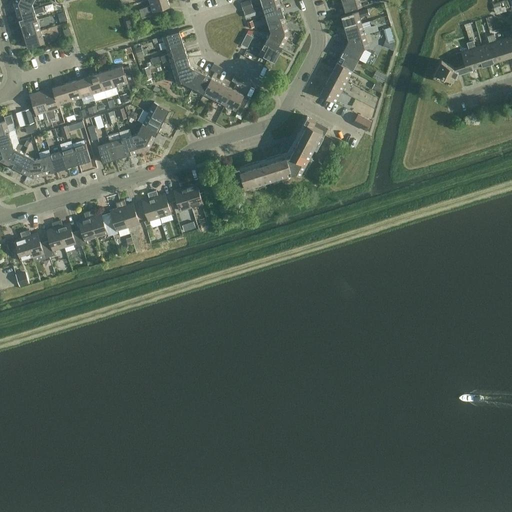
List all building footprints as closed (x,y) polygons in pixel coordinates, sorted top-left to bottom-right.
[(34,8),(33,4),(24,0),(15,0),(14,3),(17,13),(34,8)] [(142,18),(155,14),(154,11),(170,6),(167,0),(149,0),(151,6),(140,9),(142,18)] [(250,0),(241,3),(244,11),(253,8),(250,0)] [(266,17),(283,12),(279,0),(263,5),(266,17)] [(341,0),(346,12),(362,6),(360,0),(341,0)] [(21,25),(38,20),(36,14),(44,12),(43,7),(34,9),(34,8),(17,13),(21,25)] [(253,8),(244,11),(246,18),(257,15),(255,8),(253,8)] [(345,29),(362,24),(360,17),(370,14),(368,8),(358,11),(342,17),(345,29)] [(56,14),(59,22),(66,20),(64,12),(56,14)] [(270,28),(286,23),(283,12),(266,17),(270,28)] [(126,21),(130,31),(136,29),(133,19),(126,21)] [(25,36),(41,31),(38,20),(21,25),(25,36)] [(287,41),(290,34),(286,23),(270,28),(271,32),(287,41)] [(364,29),(362,24),(345,29),(349,40),(365,35),(374,32),(372,26),(364,29)] [(71,35),(69,27),(63,29),(66,36),(71,35)] [(28,48),(45,43),(41,31),(25,36),(28,48)] [(167,48),(184,43),(180,31),(163,36),(167,48)] [(281,51),(287,41),(271,32),(265,43),(281,51)] [(247,47),(253,36),(247,33),(241,44),(247,47)] [(509,57),(503,38),(496,41),(494,34),(491,35),(499,61),(509,57)] [(359,60),(364,49),(369,48),(365,35),(349,40),(349,41),(343,52),(359,60)] [(488,64),(499,61),(491,35),(487,36),(489,43),(482,45),(488,64)] [(509,57),(511,56),(511,35),(503,38),(509,57)] [(383,46),(390,49),(393,41),(386,38),(383,46)] [(488,64),(482,45),(475,47),(473,40),(470,41),(478,67),(488,64)] [(462,72),(478,67),(470,41),(467,42),(469,49),(456,53),(460,66),(462,72)] [(165,62),(170,60),(187,55),(184,43),(167,48),(168,52),(162,54),(165,62)] [(275,62),(281,51),(265,43),(260,54),(275,62)] [(138,57),(144,55),(142,46),(135,48),(138,57)] [(353,71),(359,60),(343,52),(338,62),(353,71)] [(183,82),(191,67),(187,55),(170,60),(178,84),(183,82)] [(158,56),(151,59),(153,65),(160,62),(158,56)] [(455,68),(453,67),(442,61),(434,77),(451,86),(457,73),(462,72),(460,66),(455,68)] [(347,81),(353,71),(338,62),(332,73),(347,81)] [(123,66),(111,70),(116,86),(127,83),(128,85),(135,82),(130,66),(124,68),(123,66)] [(142,69),(145,80),(152,78),(148,67),(142,69)] [(193,88),(201,72),(191,67),(183,82),(193,88)] [(105,90),(116,86),(111,70),(99,73),(105,90)] [(377,70),(373,77),(383,82),(387,75),(377,70)] [(204,94),(212,78),(201,72),(193,88),(204,94)] [(93,93),(105,90),(99,73),(88,77),(93,93)] [(342,92),(347,81),(332,73),(326,83),(342,92)] [(82,97),(93,93),(88,77),(77,80),(82,97)] [(240,77),(236,83),(241,86),(244,79),(240,77)] [(215,99),(223,84),(212,78),(204,94),(215,99)] [(70,101),(82,97),(77,80),(65,84),(70,101)] [(372,88),(380,92),(383,87),(375,82),(372,88)] [(336,103),(342,92),(326,83),(320,95),(336,103)] [(59,104),(70,101),(65,84),(54,88),(59,104)] [(225,105),(233,89),(223,84),(215,99),(225,105)] [(60,107),(59,104),(54,88),(42,91),(51,119),(56,117),(54,110),(60,107)] [(236,111),(244,95),(233,89),(225,105),(236,111)] [(46,120),(51,119),(42,91),(30,95),(36,115),(43,113),(46,120)] [(120,95),(123,103),(129,101),(127,93),(120,95)] [(380,104),(382,96),(375,95),(373,102),(380,104)] [(164,121),(170,110),(155,102),(149,113),(164,121)] [(243,117),(248,107),(241,104),(237,113),(243,117)] [(87,108),(89,114),(98,111),(96,105),(87,108)] [(35,123),(30,108),(22,111),(26,125),(35,123)] [(118,109),(121,119),(127,117),(124,108),(118,109)] [(105,114),(108,124),(116,121),(113,111),(105,114)] [(130,116),(135,119),(138,114),(132,111),(130,116)] [(159,132),(164,121),(149,113),(143,123),(159,132)] [(0,135),(10,133),(8,125),(14,123),(11,115),(5,117),(6,121),(0,122),(0,135)] [(76,120),(74,115),(65,117),(67,123),(76,120)] [(95,117),(97,125),(103,123),(101,115),(95,117)] [(353,124),(367,131),(372,122),(358,115),(353,124)] [(317,151),(322,141),(329,128),(307,116),(288,152),(234,169),(241,189),(250,186),(251,189),(266,185),(265,181),(269,180),(273,179),(274,182),(289,178),(288,174),(296,172),(304,176),(313,158),(310,156),(314,149),(317,151)] [(153,142),(159,132),(143,123),(137,134),(153,142)] [(35,124),(25,127),(27,133),(38,130),(35,124)] [(71,137),(67,125),(61,127),(65,139),(71,137)] [(88,127),(92,140),(98,138),(94,125),(88,127)] [(0,148),(13,144),(19,142),(15,131),(10,133),(0,135),(0,148)] [(150,149),(153,142),(137,134),(133,135),(139,152),(150,149)] [(127,155),(139,152),(133,135),(122,139),(127,155)] [(116,159),(127,155),(122,139),(111,142),(116,159)] [(104,163),(116,159),(111,142),(99,146),(104,163)] [(7,164),(15,148),(13,144),(0,148),(0,159),(0,160),(7,164)] [(79,164),(91,160),(86,144),(74,147),(79,164)] [(328,145),(322,155),(331,160),(336,150),(328,145)] [(68,168),(79,164),(74,147),(63,151),(68,168)] [(17,169),(25,154),(15,148),(7,164),(17,169)] [(46,156),(44,148),(38,150),(41,158),(40,158),(45,175),(56,171),(51,154),(46,156)] [(56,171),(68,168),(63,151),(51,154),(56,171)] [(28,175),(36,159),(25,154),(17,169),(28,175)] [(34,178),(45,175),(40,158),(36,159),(28,175),(34,178)] [(184,182),(192,208),(203,204),(197,183),(190,186),(189,180),(184,182)] [(181,211),(192,208),(184,182),(180,183),(181,188),(174,191),(180,207),(181,211)] [(152,192),(160,218),(172,214),(166,193),(159,195),(157,190),(152,192)] [(149,221),(160,218),(152,192),(148,193),(150,198),(143,200),(149,221)] [(121,202),(129,227),(140,224),(134,203),(127,206),(125,200),(121,202)] [(117,231),(129,227),(121,202),(116,203),(118,208),(111,210),(117,231)] [(203,208),(207,220),(213,218),(209,206),(203,208)] [(89,211),(97,237),(108,234),(102,213),(95,215),(93,210),(89,211)] [(87,240),(97,237),(89,211),(84,213),(86,218),(79,220),(82,230),(77,231),(82,246),(88,244),(87,240)] [(82,246),(77,231),(73,233),(70,223),(63,225),(61,220),(57,221),(65,247),(74,244),(75,248),(82,246)] [(54,251),(65,247),(57,221),(52,223),(54,228),(47,230),(50,240),(46,242),(50,257),(56,255),(54,251)] [(50,257),(46,242),(41,243),(38,233),(31,235),(30,230),(25,231),(33,257),(44,254),(45,258),(50,257)] [(22,261),(33,257),(25,231),(21,233),(22,238),(15,240),(22,261)] [(30,283),(26,271),(16,274),(20,286),(30,283)]
